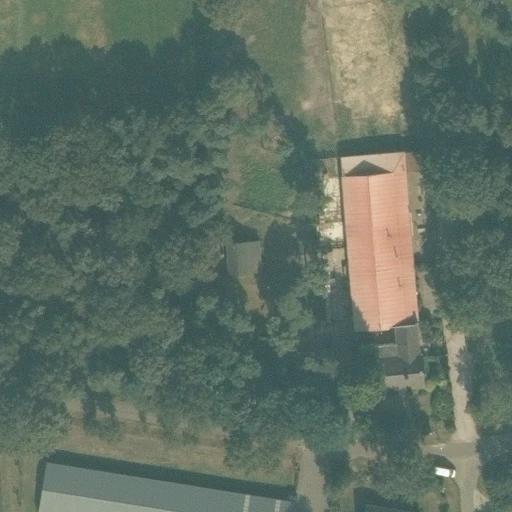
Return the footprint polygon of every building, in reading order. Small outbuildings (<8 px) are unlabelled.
[(398,358),(418,356),(415,325),(417,324),(403,153),(341,158),(355,330),(396,326),(397,344),(398,358)] [(301,230),(301,211),(262,212),(263,232),(301,230)] [(230,274),(260,272),(258,242),(228,244),(230,274)] [(398,358),(397,344),(374,346),(378,390),(399,388),(399,385),(405,385),(405,388),(423,386),(420,356),(418,356),(398,358)] [(39,511),(291,511),(293,503),(47,464),(39,511)]
